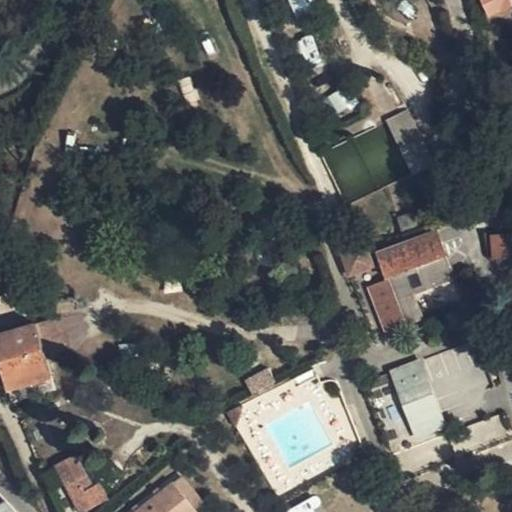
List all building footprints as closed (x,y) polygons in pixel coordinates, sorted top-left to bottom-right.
[(315,0),(288,0),(293,14),(318,5),(315,0)] [(511,0),(479,0),(487,19),(511,9),(511,0)] [(409,112),(388,122),(413,175),(435,164),(409,112)] [(481,215),(507,220),(505,200),(503,198),(500,195),(496,193),(478,195),(481,215)] [(510,250),(507,220),(481,215),(487,251),(510,250)] [(435,233),(381,255),(385,266),(375,270),(391,311),(400,307),(407,328),(421,323),(412,298),(452,281),(435,233)] [(346,264),(369,255),(364,243),(342,252),(346,264)] [(373,263),(369,255),(346,264),(350,272),(373,263)] [(61,317),(38,323),(47,354),(69,347),(61,317)] [(47,354),(38,323),(0,334),(0,349),(14,402),(57,390),(47,354)] [(439,408),(482,395),(466,345),(424,358),(439,408)] [(420,362),(392,373),(416,436),(444,425),(420,362)] [(260,381),(250,387),(254,394),(263,387),(260,381)] [(240,407),(233,411),(227,414),(235,426),(240,407)] [(94,486),(77,454),(57,464),(68,486),(77,480),(83,492),(94,486)] [(181,477),(173,483),(196,511),(198,511),(205,507),(181,477)] [(77,480),(68,486),(82,511),(102,501),(94,486),(83,492),(77,480)] [(100,483),(94,486),(102,501),(107,499),(100,483)] [(196,511),(173,483),(137,511),(196,511)] [(16,511),(0,493),(0,511),(16,511)]
